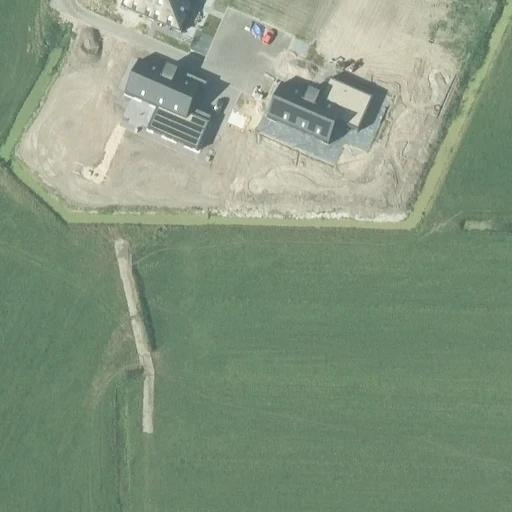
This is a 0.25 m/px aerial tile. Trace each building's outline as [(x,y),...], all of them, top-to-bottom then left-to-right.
[(125,0),(122,9),(151,21),(160,0),(125,0)] [(160,0),(151,21),(180,34),(195,0),(160,0)] [(148,61),(133,94),(186,118),(201,85),(148,61)] [(439,96),(447,100),(451,92),(443,88),(439,96)] [(288,89),(274,122),(327,145),(341,112),(288,89)] [(441,112),(433,108),(429,116),(437,120),(441,112)]
